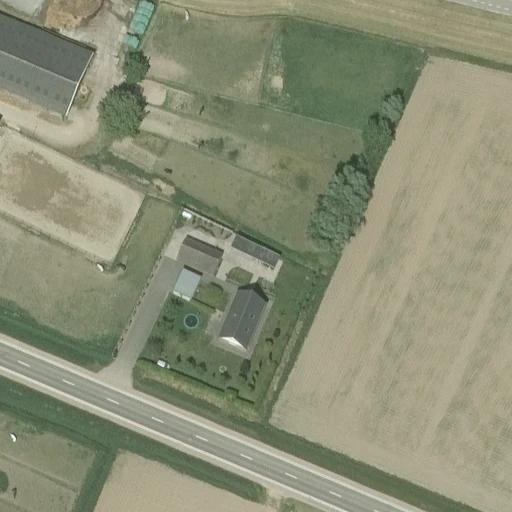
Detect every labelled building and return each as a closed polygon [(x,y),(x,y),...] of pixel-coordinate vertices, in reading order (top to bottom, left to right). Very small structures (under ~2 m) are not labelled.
[(0,19),(0,93),(65,121),(91,58),(0,19)] [(212,278),(221,257),(184,242),(175,262),(212,278)] [(270,273),(275,260),(239,245),(233,258),(270,273)] [(183,270),(173,293),(192,302),(202,278),(183,270)] [(264,308),(236,297),(217,341),(245,353),(264,308)]
